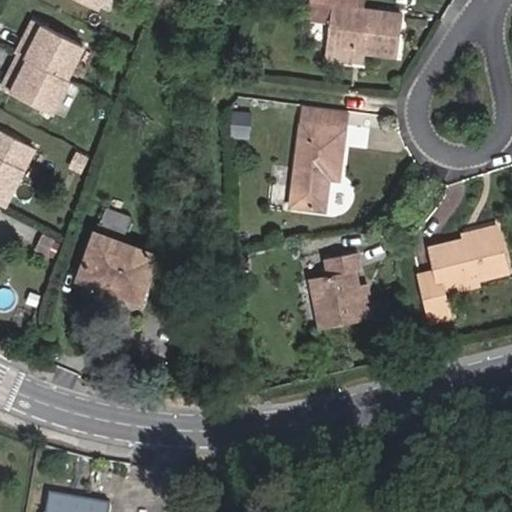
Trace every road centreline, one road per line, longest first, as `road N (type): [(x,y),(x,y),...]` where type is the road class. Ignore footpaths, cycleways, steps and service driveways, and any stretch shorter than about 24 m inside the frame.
road 1 (tertiary): [(0,383),(21,397),(181,440),(225,439),(511,369)]
road 2 (residential): [(485,4),(427,81),(418,130),(434,149),(466,160),(493,147),(506,117),(504,79)]
